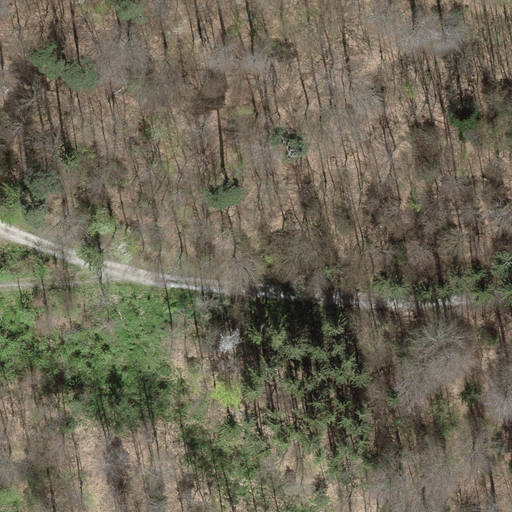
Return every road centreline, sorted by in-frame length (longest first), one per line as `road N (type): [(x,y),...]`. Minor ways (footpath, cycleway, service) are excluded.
road 1 (track): [(0,227),(138,273),(357,297),(511,293)]
road 2 (track): [(138,273),(0,275)]
